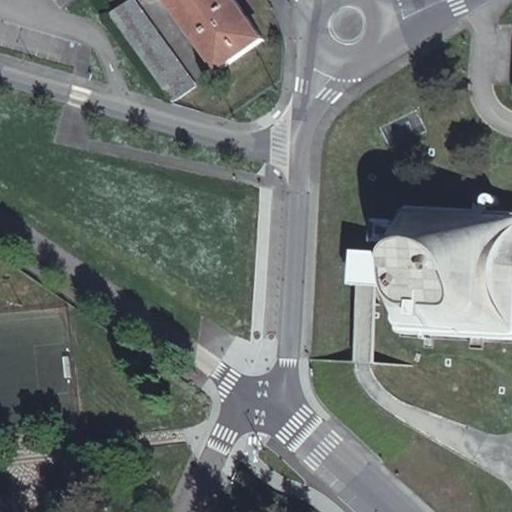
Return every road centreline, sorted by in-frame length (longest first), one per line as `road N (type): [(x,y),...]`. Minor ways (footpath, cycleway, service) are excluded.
road 1 (residential): [(306,46),(297,113),(265,139),(233,140),(0,73)]
road 2 (residential): [(273,407),(290,383),(306,139),(348,71)]
road 3 (residential): [(0,218),(273,407)]
road 4 (residential): [(273,407),(386,511)]
road 5 (residential): [(273,407),(228,430),(190,511)]
